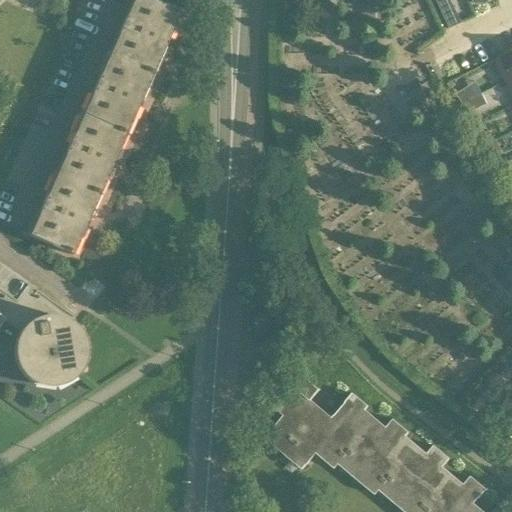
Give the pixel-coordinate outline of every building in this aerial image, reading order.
[(129,0),(106,54),(155,76),(182,16),(145,0),(129,0)] [(511,50),(496,59),(507,81),(511,78),(511,50)] [(128,136),(155,76),(106,54),(79,114),(128,136)] [(463,89),(456,93),(463,103),(470,99),(463,89)] [(470,99),(463,103),(469,113),(476,109),(470,99)] [(101,196),(128,136),(79,114),(52,174),(101,196)] [(489,130),(482,134),(488,144),(495,140),(489,130)] [(495,140),(488,144),(495,154),(502,150),(495,140)] [(101,196),(52,174),(25,235),(74,257),(101,196)] [(0,397),(1,398),(19,372),(21,375),(24,378),(26,380),(29,382),(32,384),(35,385),(38,386),(41,387),(44,388),(48,388),(51,388),(55,387),(58,387),(61,386),(64,384),(67,383),(70,381),(73,379),(75,376),(77,374),(79,371),(81,368),(82,365),(83,362),(84,359),(85,355),(85,352),(85,348),(84,345),(83,342),(82,339),(81,336),(79,333),(77,330),(75,327),(73,325),(70,323),(67,321),(64,320),(61,318),(58,317),(55,317),(51,316),(48,316),(45,316),(41,317),(38,318),(35,319),(32,320),(29,322),(26,324),(24,326),(22,328),(20,331),(0,317),(0,397)] [(481,511),(473,505),(485,491),(470,478),(463,486),(442,468),(448,461),(433,447),(426,455),(404,437),(407,433),(392,420),(385,428),(363,410),(367,406),(352,394),(331,419),(309,400),(318,390),(303,378),(274,411),(282,418),(263,440),(300,472),(314,455),(333,471),(336,467),(373,498),(377,493),(399,511),(481,511)]
